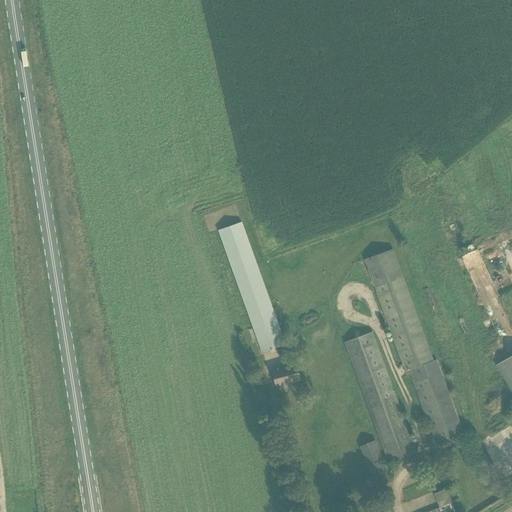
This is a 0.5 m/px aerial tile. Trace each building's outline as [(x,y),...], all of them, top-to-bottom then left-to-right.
[(242,222),(217,231),(261,353),(286,344),(242,222)] [(393,249),(364,260),(406,376),(410,375),(435,446),(464,435),(437,360),(433,361),(393,249)] [(496,290),(477,249),(466,254),(484,296),(496,290)] [(372,332),(344,342),(385,455),(387,455),(389,462),(415,453),(412,446),(413,445),(372,332)] [(511,392),(511,355),(496,366),(511,392)] [(272,372),(276,389),(279,388),(280,393),(291,391),(289,386),(295,384),(294,382),(300,380),(296,365),(272,372)] [(375,441),(359,447),(375,488),(391,482),(375,441)] [(427,511),(453,511),(450,504),(452,503),(447,489),(434,494),(439,507),(427,511)]
